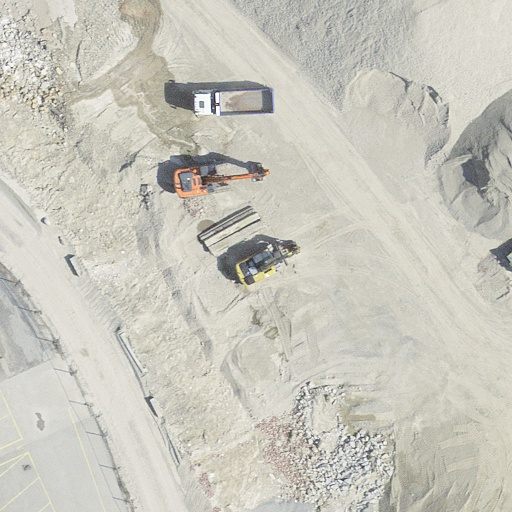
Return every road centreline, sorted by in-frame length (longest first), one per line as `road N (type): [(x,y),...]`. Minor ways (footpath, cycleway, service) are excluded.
road 1 (track): [(252,0),(511,280)]
road 2 (unknown): [(0,208),(78,299),(151,405),(199,511)]
